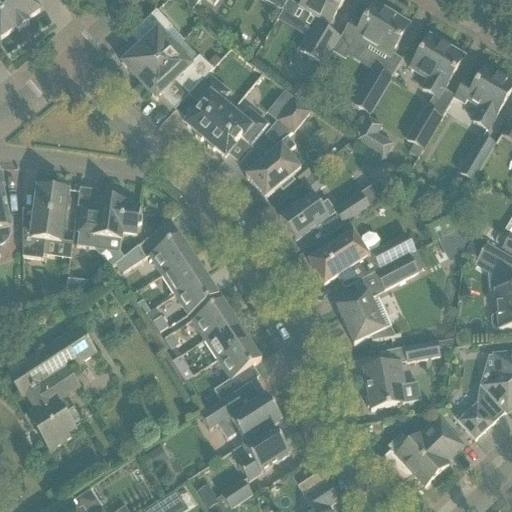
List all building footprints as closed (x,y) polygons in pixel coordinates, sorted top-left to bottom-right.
[(0,0),(0,42),(15,31),(16,30),(15,29),(23,23),(24,25),(39,14),(28,0),(0,0)] [(202,0),(213,8),(219,0),(202,0)] [(257,0),(280,13),(288,0),(257,0)] [(305,0),(299,11),(319,23),(316,29),(314,28),(299,54),(323,69),(339,42),(323,33),(326,28),(328,29),(345,0),(305,0)] [(374,7),(362,26),(352,20),(340,39),(366,55),(369,50),(388,62),(398,45),(408,28),(403,25),(402,27),(393,22),(395,20),(374,7)] [(156,13),(130,38),(141,49),(123,66),(121,65),(121,66),(138,84),(173,52),(161,39),(171,30),(156,13)] [(429,40),(409,73),(427,84),(421,93),(437,102),(443,93),(463,60),(429,40)] [(173,52),(138,84),(156,103),(157,102),(155,101),(174,84),(188,98),(212,72),(198,59),(189,68),(173,52)] [(463,107),(465,103),(480,112),(472,126),(486,134),(494,121),(495,121),(510,94),(502,89),(504,85),(484,72),(474,90),(463,84),(453,101),(463,107)] [(353,108),(369,118),(389,83),(374,74),(353,108)] [(209,81),(204,87),(191,102),(201,110),(186,128),(195,136),(194,140),(200,144),(203,143),(206,145),(230,116),(219,107),(228,96),(209,81)] [(294,103),(276,124),(292,137),(310,115),(294,103)] [(230,116),(206,145),(207,146),(206,150),(215,153),(224,161),(240,142),(249,150),(267,129),(248,113),(239,124),(230,116)] [(406,144),(412,148),(408,155),(417,161),(440,122),(425,113),(406,144)] [(348,137),(385,156),(396,136),(359,117),(348,137)] [(511,119),(500,140),(511,146),(511,119)] [(286,140),(278,147),(262,160),(265,163),(245,180),(264,203),(300,173),(286,157),(295,150),(286,140)] [(481,141),(459,177),(473,185),(494,149),(481,141)] [(0,248),(2,248),(5,246),(7,244),(8,241),(9,238),(9,234),(10,230),(2,190),(0,190),(0,248)] [(21,222),(22,261),(42,263),(44,244),(60,246),(67,197),(37,193),(33,222),(21,222)] [(311,198),(295,210),(278,222),(295,245),(334,218),(332,215),(334,213),(326,203),(319,209),(311,198)] [(333,216),(342,229),(369,212),(360,198),(333,216)] [(81,210),(80,217),(75,249),(119,256),(122,237),(136,239),(137,229),(140,209),(125,207),(125,204),(96,200),(95,212),(81,210)] [(453,219),(427,233),(433,245),(439,243),(464,229),(453,219)] [(464,229),(439,243),(450,265),(462,258),(466,229),(464,229)] [(352,237),(325,255),(308,266),(323,289),(357,267),(366,281),(414,255),(406,239),(366,260),(352,237)] [(511,239),(509,238),(502,251),(511,256),(511,239)] [(148,259),(161,279),(192,259),(178,239),(148,259)] [(137,249),(115,267),(122,277),(145,262),(137,249)] [(511,263),(487,249),(479,261),(495,270),(497,293),(493,293),(494,295),(496,318),(493,318),(491,322),(492,330),(495,333),(498,332),(498,334),(503,334),(506,336),(511,336),(511,334),(511,291),(510,282),(511,283),(511,282),(511,263)] [(192,259),(161,279),(174,299),(204,279),(192,259)] [(409,260),(374,278),(383,294),(418,276),(409,260)] [(204,279),(174,299),(187,319),(218,299),(204,279)] [(68,282),(65,301),(71,300),(76,296),(88,284),(68,282)] [(367,296),(354,302),(335,311),(353,349),(370,341),(371,344),(371,345),(394,341),(376,300),(370,303),(367,296)] [(0,304),(0,320),(1,323),(22,316),(23,299),(0,304)] [(142,304),(134,309),(141,320),(149,315),(142,304)] [(191,324),(204,344),(234,324),(221,304),(191,324)] [(152,325),(159,337),(167,331),(160,320),(152,325)] [(234,324),(204,344),(217,364),(247,344),(234,324)] [(95,356),(78,331),(7,377),(22,399),(25,396),(37,415),(29,421),(51,455),(77,437),(55,404),(77,390),(67,374),(95,356)] [(171,337),(163,343),(171,354),(179,349),(171,337)] [(247,344),(217,364),(229,383),(213,394),(220,405),(233,397),(244,390),(237,379),(260,364),(247,344)] [(437,345),(403,352),(406,367),(439,360),(437,345)] [(456,425),(461,430),(474,444),(509,413),(511,413),(511,412),(511,356),(493,359),(496,384),(498,387),(456,425)] [(171,366),(179,377),(184,385),(192,380),(179,360),(171,366)] [(399,365),(382,368),(362,372),(370,415),(404,408),(400,390),(404,389),(399,365)] [(233,397),(220,405),(205,415),(205,416),(199,420),(209,434),(216,429),(226,444),(237,436),(244,446),(244,447),(271,430),(271,431),(281,424),(264,398),(242,412),(233,397)] [(390,454),(378,465),(401,490),(413,479),(424,491),(448,469),(443,464),(448,459),(451,461),(463,450),(449,435),(439,424),(422,441),(419,438),(407,449),(413,454),(402,465),(391,453),(390,454)] [(244,447),(244,446),(241,448),(248,461),(237,468),(247,485),(289,459),(271,431),(271,430),(244,447)] [(145,459),(153,472),(168,463),(160,450),(145,459)] [(220,499),(228,511),(233,511),(252,500),(242,484),(220,499)] [(326,487),(309,498),(304,501),(310,511),(328,511),(337,504),(326,487)]
